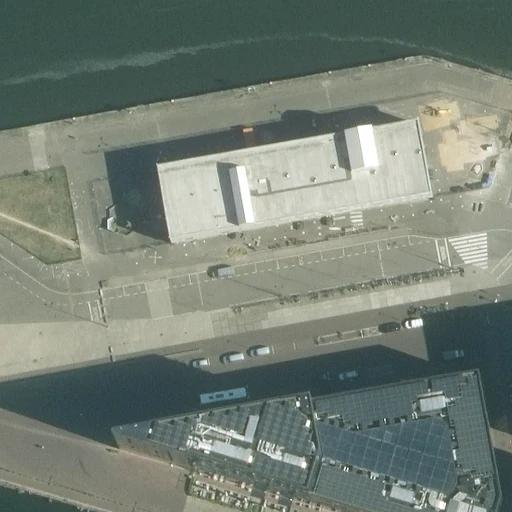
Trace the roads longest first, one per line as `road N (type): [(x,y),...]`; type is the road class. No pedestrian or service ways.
road 1 (unclassified): [(0,326),(475,248),(505,256),(511,290)]
road 2 (residential): [(188,383),(41,408),(24,462),(183,510)]
road 3 (residential): [(511,327),(188,383)]
